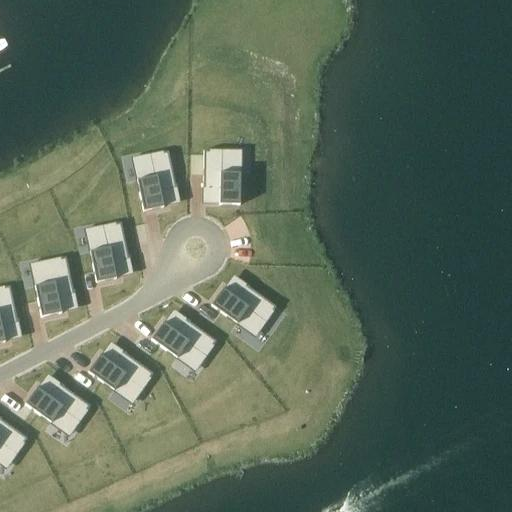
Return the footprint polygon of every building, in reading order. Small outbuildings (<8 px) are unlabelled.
[(161,198),(179,195),(173,162),(171,151),(152,154),(155,173),(141,175),(147,205),(162,203),(161,198)] [(207,155),(207,199),(223,199),(223,203),(236,203),(237,172),(222,172),(222,155),(207,155)] [(128,269),(119,214),(102,217),(107,248),(92,251),(97,281),(116,278),(115,271),(128,269)] [(69,247),(50,251),(55,282),(35,286),(42,321),(65,317),(63,306),(79,303),(69,247)] [(234,276),(212,306),(237,324),(247,311),(261,321),(274,304),(234,276)] [(10,286),(0,288),(0,349),(5,349),(3,341),(21,337),(10,286)] [(175,312),(164,328),(160,326),(151,340),(177,358),(187,343),(208,357),(219,342),(175,312)] [(114,344),(102,361),(95,356),(84,372),(114,393),(124,378),(146,393),(158,375),(114,344)] [(34,390),(19,411),(52,434),(64,418),(85,432),(99,412),(50,377),(39,393),(34,390)] [(0,451),(2,453),(21,467),(36,447),(0,421),(0,451)]
